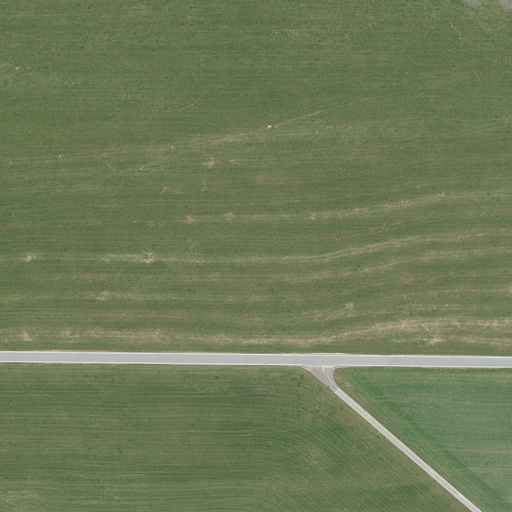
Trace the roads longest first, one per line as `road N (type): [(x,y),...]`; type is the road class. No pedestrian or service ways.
road 1 (unclassified): [(511,366),(0,358)]
road 2 (track): [(320,366),(334,389),(474,511)]
